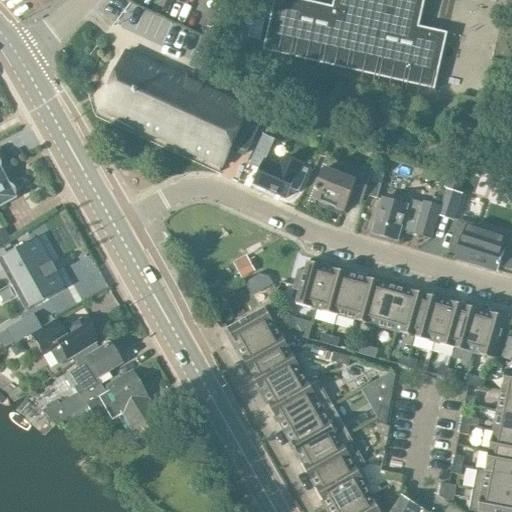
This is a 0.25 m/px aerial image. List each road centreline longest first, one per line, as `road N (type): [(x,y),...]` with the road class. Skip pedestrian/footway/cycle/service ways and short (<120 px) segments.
road 1 (unclassified): [(511,290),(317,235),(209,188),(184,191),(116,229)]
road 2 (residential): [(317,511),(213,330),(184,346)]
road 3 (tertiary): [(116,229),(19,59)]
road 4 (tertiary): [(279,511),(184,346)]
road 5 (tertiary): [(184,346),(116,229)]
